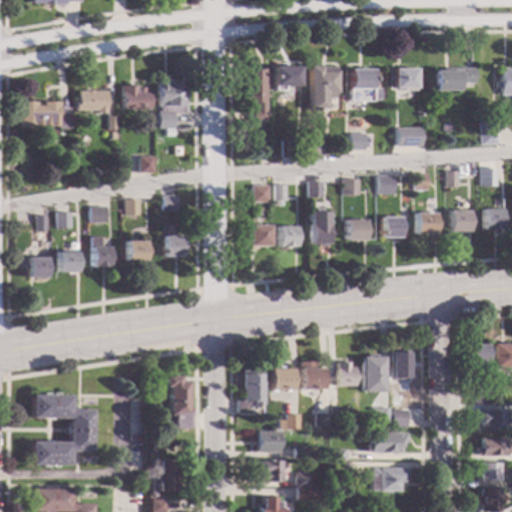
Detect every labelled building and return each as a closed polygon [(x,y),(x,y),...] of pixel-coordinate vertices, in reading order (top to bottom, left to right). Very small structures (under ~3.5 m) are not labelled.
[(317,69),(331,69),(331,72),(332,71),(332,94),(331,94),(332,95),(323,95),(323,99),(316,100),(316,93),(305,93),(305,67),(317,67),(317,69)] [(297,87),(282,87),(282,92),(272,92),(272,87),(270,87),(270,68),(297,68),(297,87)] [(264,122),(249,123),(248,110),(252,110),(251,103),(243,103),(244,90),(243,90),(243,79),(244,79),(244,70),(263,69),(264,122)] [(413,89),(411,89),(411,91),(401,91),(401,89),(390,89),(390,69),(412,69),(413,89)] [(470,85),(455,85),(455,91),(431,92),(430,71),(441,71),(441,70),(470,69),(470,85)] [(511,103),(509,103),(509,96),(497,96),(496,69),(504,69),(504,70),(511,69),(511,103)] [(369,89),(377,89),(377,101),(370,101),(370,102),(346,102),(346,70),(369,70),(369,89)] [(180,102),(183,102),(183,115),(170,115),(170,129),(154,129),(154,113),(157,113),(157,107),(153,107),(153,83),(166,83),(166,80),(181,80),(180,102)] [(135,88),(142,88),(142,91),(147,91),(147,110),(119,111),(119,93),(118,93),(118,87),(135,87),(135,88)] [(103,92),(103,114),(89,113),(89,111),(72,112),(72,101),(74,101),(74,92),(103,92)] [(57,109),(67,109),(67,130),(55,130),(55,128),(30,128),(30,127),(18,127),(18,103),(34,103),(34,107),(41,107),(41,103),(57,103),(57,109)] [(113,131),(104,131),(104,117),(113,116),(113,131)] [(492,145),(476,145),(475,127),(491,126),(492,145)] [(412,149),(396,149),(395,134),(412,134),(412,149)] [(360,135),(360,151),(345,151),(345,135),(360,135)] [(321,155),(304,155),(304,138),(321,138),(321,155)] [(292,158),(279,157),(279,144),(292,144),(292,158)] [(150,174),(135,174),(135,158),(150,157),(150,174)] [(492,186),(478,186),(477,170),(492,169),(492,186)] [(453,188),(441,188),(441,172),(453,172),(453,188)] [(423,174),(423,191),(409,191),(409,175),(423,174)] [(385,193),(375,193),(375,178),(385,178),(385,193)] [(355,196),(338,196),(338,180),(355,180),(355,196)] [(318,183),(318,198),(303,198),(303,183),(318,183)] [(264,203),(248,204),(247,187),(264,186),(264,203)] [(282,187),(282,201),(269,201),(269,186),(282,187)] [(173,211),(157,211),(157,197),(173,197),(173,211)] [(135,201),(135,216),(120,216),(120,201),(135,201)] [(102,224),(85,224),(85,208),(102,207),(102,224)] [(496,230),(478,230),(478,210),(496,210),(496,230)] [(324,244),(306,244),(305,212),(324,212),(324,244)] [(464,232),(444,232),(444,212),(464,212),(464,232)] [(66,229),(51,229),(51,214),(66,213),(66,229)] [(430,235),(410,235),(410,214),(430,214),(430,235)] [(42,217),(42,232),(31,232),(31,216),(42,217)] [(395,238),(376,238),(376,218),(395,218),(395,238)] [(360,241),(340,241),(340,221),(360,221),(360,241)] [(265,247),(244,247),(244,226),(265,226),(265,247)] [(291,247),(273,247),(273,228),(291,228),(291,247)] [(177,257),(157,257),(157,238),(177,237),(177,257)] [(95,238),(95,248),(104,248),(104,268),(85,268),(85,238),(95,238)] [(140,262),(121,262),(121,242),(140,242),(140,262)] [(72,273),(52,274),(52,253),(72,253),(72,273)] [(41,279),(22,279),(22,258),(41,258),(41,279)] [(511,355),(511,358),(511,369),(505,369),(504,371),(500,371),(500,369),(488,368),(488,345),(511,345),(511,355)] [(483,363),(484,363),(484,368),(482,371),(477,371),(474,368),(474,363),(460,363),(461,346),(483,346),(483,363)] [(405,380),(385,380),(386,370),(385,370),(385,363),(386,363),(386,352),(406,352),(405,380)] [(371,358),(379,358),(379,393),(367,393),(367,394),(362,394),(362,393),(356,393),(356,358),(365,358),(365,356),(371,356),(371,358)] [(310,369),(317,369),(317,390),(294,390),(294,363),(310,363),(310,369)] [(345,368),(351,368),(351,387),(332,387),(332,363),(345,363),(345,368)] [(278,369),(286,369),(286,391),(264,391),(264,369),(272,369),(272,367),(278,367),(278,369)] [(257,408),(248,408),(248,403),(246,403),(246,414),(231,414),(231,401),(236,401),(237,368),(257,369),(257,408)] [(175,382),(183,382),(183,409),(186,409),(186,416),(184,416),(184,429),(168,429),(168,417),(164,417),(164,388),(160,388),(160,377),(175,377),(175,382)] [(511,403),(498,403),(498,386),(511,386),(511,403)] [(486,404),(469,404),(469,393),(486,393),(486,404)] [(67,411),(76,411),(88,411),(87,452),(66,452),(66,466),(27,466),(27,443),(65,443),(65,419),(27,419),(27,396),(67,397),(67,411)] [(333,407),(333,415),(325,415),(326,407),(333,407)] [(384,428),(366,428),(367,409),(384,409),(384,428)] [(502,428),(493,428),(474,428),(474,418),(471,418),(471,410),(502,411),(502,428)] [(401,428),(386,428),(387,411),(401,411),(401,428)] [(292,430),(272,430),(272,419),(279,419),(279,415),(292,416),(292,430)] [(323,429),(310,429),(310,415),(322,415),(323,429)] [(274,454),(251,454),(251,433),(274,433),(274,454)] [(400,444),(395,444),(395,454),(363,454),(363,451),(362,449),(362,446),(363,444),(363,434),(400,434),(400,444)] [(501,445),(502,445),(502,449),(501,449),(501,457),(471,457),(471,449),(474,449),(475,439),(501,439),(501,445)] [(302,459),(287,459),(287,450),(302,450),(302,459)] [(339,460),(324,460),(324,450),(339,450),(339,460)] [(345,471),(329,471),(329,461),(345,462),(345,471)] [(168,481),(172,482),(172,492),(151,492),(151,475),(153,475),(153,462),(168,462),(168,481)] [(274,469),(276,470),(277,473),(276,475),(274,476),(274,483),(251,483),(251,471),(254,471),(254,462),(274,462),(274,469)] [(492,482),(472,482),(472,474),(469,474),(469,466),(472,466),(472,463),(492,464),(492,482)] [(400,483),(398,483),(398,484),(393,484),(393,492),(385,492),(385,494),(377,494),(377,492),(364,491),(364,476),(366,476),(366,469),(400,469),(400,483)] [(304,488),(289,488),(290,474),(304,474),(304,488)] [(316,489),(316,502),(290,502),(290,489),(316,489)] [(67,505),(88,505),(88,511),(28,511),(28,490),(67,490),(67,505)] [(494,511),(474,511),(475,505),(472,505),(472,497),(475,497),(475,490),(494,490),(494,511)] [(271,503),(277,503),(276,509),(277,509),(277,511),(283,511),(252,511),(252,508),(256,508),(256,498),(271,498),(271,503)] [(161,511),(146,511),(146,500),(161,501),(161,511)]
